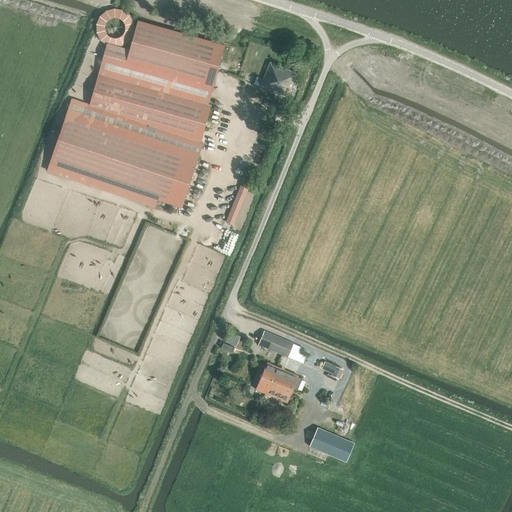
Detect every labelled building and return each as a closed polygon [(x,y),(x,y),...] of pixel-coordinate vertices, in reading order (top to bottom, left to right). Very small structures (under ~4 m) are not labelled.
[(134,25),(133,22),(132,18),(130,14),(128,11),(126,10),(122,7),(119,6),(114,6),(110,6),(106,7),(102,10),(100,11),(98,14),(96,18),(95,22),(95,25),(95,30),(97,33),(99,37),(101,40),(104,42),(108,43),(111,44),(115,45),(118,44),(122,43),(126,40),(128,38),(131,35),(132,32),(133,29),(134,25)] [(129,51),(106,45),(90,105),(169,131),(201,142),(225,45),(138,21),(129,51)] [(257,76),(254,84),(288,98),(298,74),(270,63),(263,79),(257,76)] [(201,142),(169,131),(90,105),(72,98),(49,163),(182,208),(204,143),(201,142)] [(246,178),(228,223),(233,225),(251,181),(246,178)] [(258,344),(287,357),(290,349),(293,351),(296,351),(297,349),(298,347),(296,345),(292,344),(293,343),(264,331),(258,344)] [(228,342),(238,345),(241,335),(231,333),(228,342)] [(267,362),(256,389),(265,393),(264,395),(267,396),(268,395),(286,402),(298,376),(267,362)] [(336,366),(325,362),(322,369),(328,372),(332,373),(336,366)] [(317,428),(309,446),(322,451),(330,455),(346,462),(354,443),(349,441),(347,441),(317,428)]
